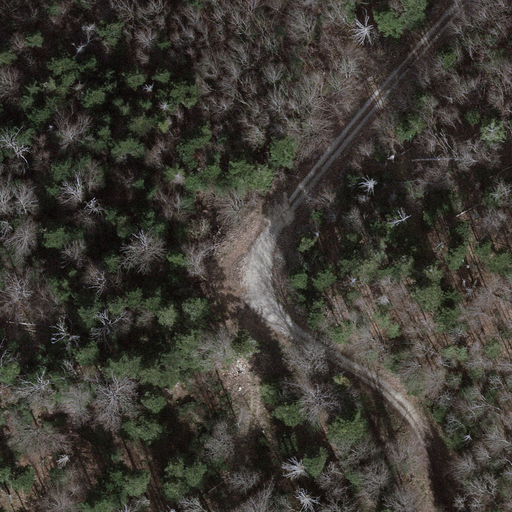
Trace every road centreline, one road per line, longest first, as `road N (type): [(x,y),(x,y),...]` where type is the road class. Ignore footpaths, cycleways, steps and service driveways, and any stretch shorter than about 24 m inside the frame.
road 1 (track): [(462,0),(280,214),(263,291),(277,323),(372,386),(408,425),(439,511)]
road 2 (track): [(229,511),(277,323)]
